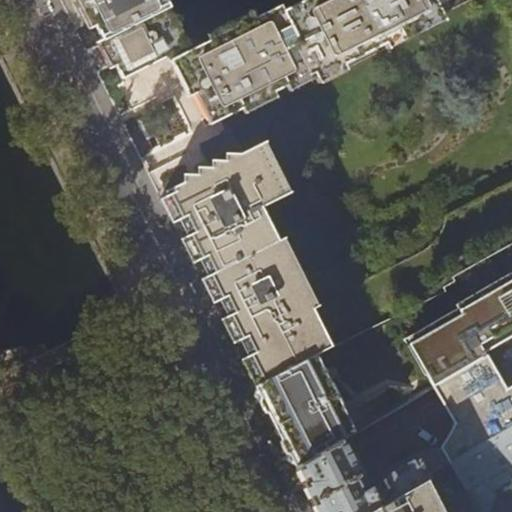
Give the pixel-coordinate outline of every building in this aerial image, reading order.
[(81,0),(109,54),(122,81),(198,43),(180,7),(183,5),(180,0),(81,0)] [(192,96),(207,125),(314,71),(317,77),(444,14),(441,8),(456,0),(307,0),(281,13),(278,7),(170,62),(187,98),(192,96)] [(408,102),(380,116),(385,126),(413,113),(408,102)] [(240,357),(254,386),(316,356),(336,347),(318,309),(325,306),(291,237),(284,241),(267,206),(296,192),(271,141),(247,153),(232,153),(232,160),(218,160),(217,168),(203,167),(203,174),(189,174),(189,181),(164,194),(166,197),(160,199),(220,316),(240,357)] [(511,242),(452,277),(453,281),(443,288),(444,291),(389,319),(435,386),(487,356),(511,341),(511,242)] [(316,356),(254,386),(278,433),(286,449),(295,468),(348,437),(358,432),(342,404),(344,404),(332,382),(330,382),(316,356)] [(487,356),(435,386),(457,426),(440,450),(448,466),(511,428),(511,391),(509,393),(487,356)] [(511,511),(511,428),(448,466),(432,475),(369,511),(511,511)] [(348,437),(295,468),(302,481),(317,511),(369,511),(432,475),(419,451),(387,469),(382,459),(377,462),(378,464),(367,471),(348,437)] [(226,511),(214,485),(211,487),(204,472),(192,478),(200,493),(197,494),(205,511),(226,511)]
